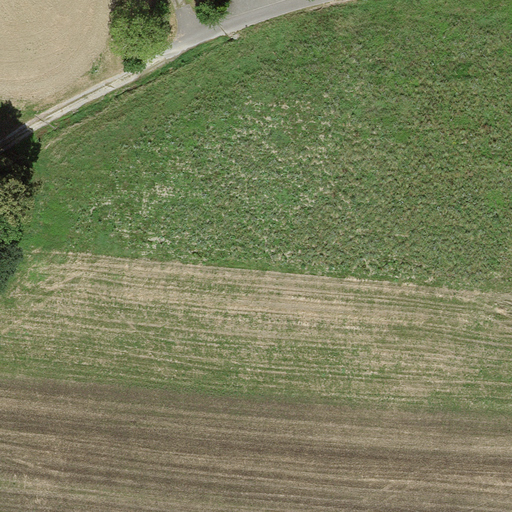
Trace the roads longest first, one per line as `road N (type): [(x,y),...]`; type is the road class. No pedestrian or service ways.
road 1 (track): [(0,153),(185,46)]
road 2 (track): [(185,46),(320,0)]
